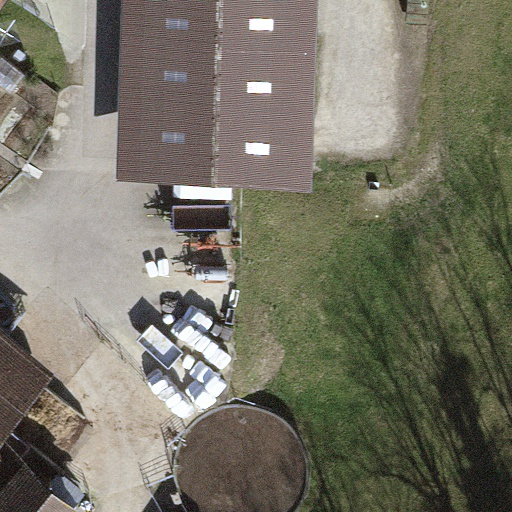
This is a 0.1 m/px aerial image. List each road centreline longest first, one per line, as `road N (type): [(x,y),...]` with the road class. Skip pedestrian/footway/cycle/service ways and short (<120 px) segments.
road 1 (track): [(0,245),(37,262),(84,165),(102,0)]
road 2 (track): [(107,511),(114,493),(96,356),(37,262)]
road 3 (track): [(358,0),(357,136)]
